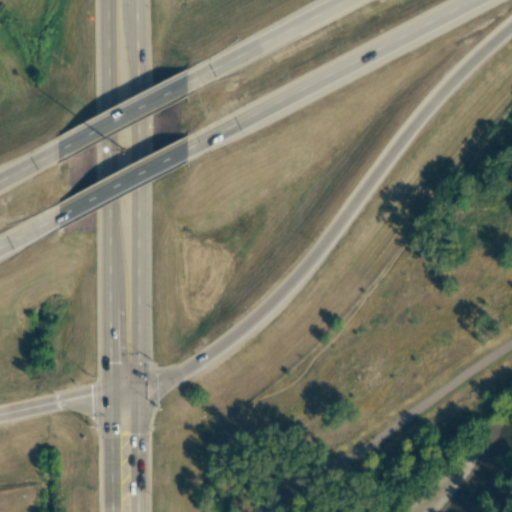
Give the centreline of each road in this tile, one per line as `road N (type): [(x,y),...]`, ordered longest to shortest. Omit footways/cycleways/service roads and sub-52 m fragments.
road 1 (motorway): [(137,389),(182,373),(263,312),(427,108),(511,24)]
road 2 (primary): [(108,0),(111,394)]
road 3 (primary): [(137,389),(135,0)]
road 4 (motorway): [(201,144),(473,0)]
road 5 (motorway): [(348,0),(197,80)]
road 6 (motorway): [(53,220),(201,144)]
road 7 (motorway): [(197,80),(51,155)]
road 8 (motorway): [(0,415),(137,389)]
road 9 (primary): [(135,511),(137,389)]
